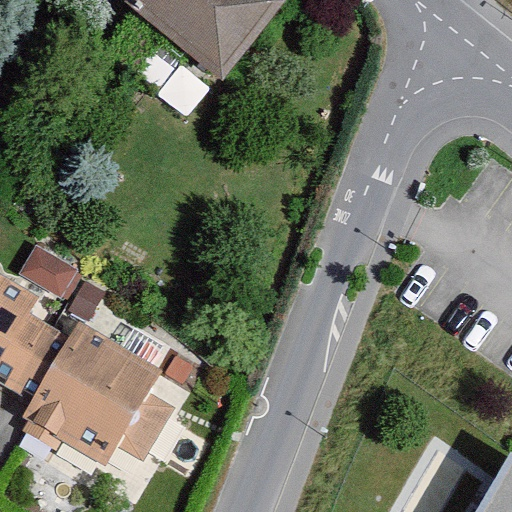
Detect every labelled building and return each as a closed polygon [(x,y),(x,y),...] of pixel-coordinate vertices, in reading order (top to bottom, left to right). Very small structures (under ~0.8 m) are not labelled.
[(129,0),(126,4),(224,82),(285,4),(279,0),(129,0)] [(20,275),(62,299),(78,271),(37,247),(20,275)] [(0,384),(11,391),(48,327),(28,316),(39,298),(0,276),(0,384)] [(69,310),(90,322),(106,292),(85,281),(69,310)] [(164,373),(81,325),(72,340),(48,327),(11,391),(29,403),(21,417),(28,421),(23,430),(56,450),(62,439),(106,465),(117,446),(146,462),(177,409),(152,395),(164,373)] [(511,511),(511,462),(481,511),(511,511)]
